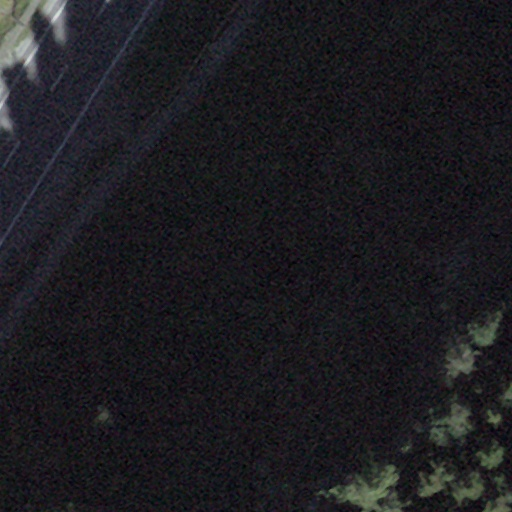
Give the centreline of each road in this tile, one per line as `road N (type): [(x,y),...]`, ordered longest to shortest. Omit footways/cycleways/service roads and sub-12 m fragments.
road 1 (track): [(0,343),(99,193),(263,0)]
road 2 (primary): [(112,0),(0,181)]
